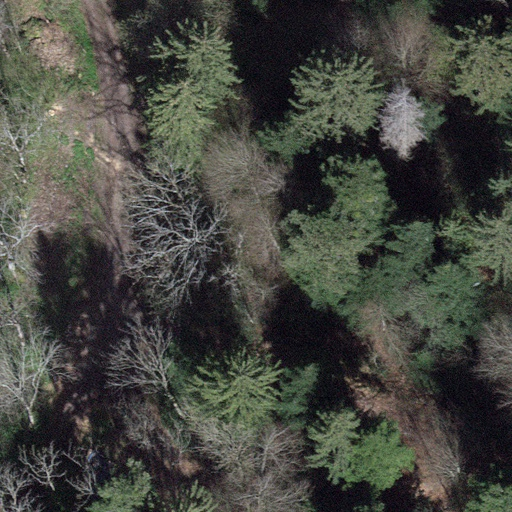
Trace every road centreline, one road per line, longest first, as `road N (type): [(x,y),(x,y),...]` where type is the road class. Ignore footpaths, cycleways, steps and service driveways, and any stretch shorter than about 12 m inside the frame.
road 1 (track): [(87,0),(111,64),(120,123),(110,323),(20,511)]
road 2 (track): [(110,323),(140,415),(197,511)]
